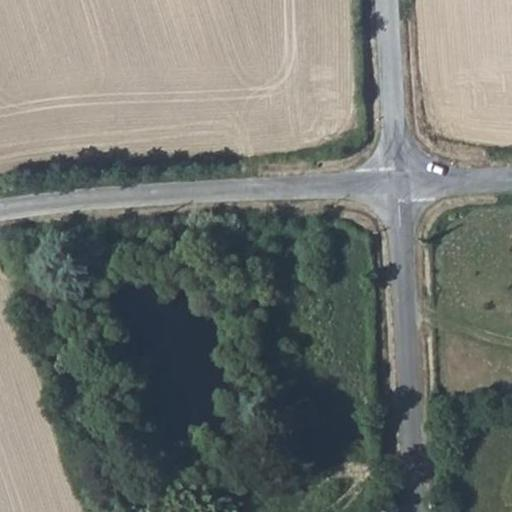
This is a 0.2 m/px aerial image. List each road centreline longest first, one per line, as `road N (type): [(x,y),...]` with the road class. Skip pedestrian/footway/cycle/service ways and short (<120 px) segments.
road 1 (unclassified): [(0,210),(400,180)]
road 2 (unclassified): [(416,511),(400,180)]
road 3 (unclassified): [(400,180),(385,0)]
